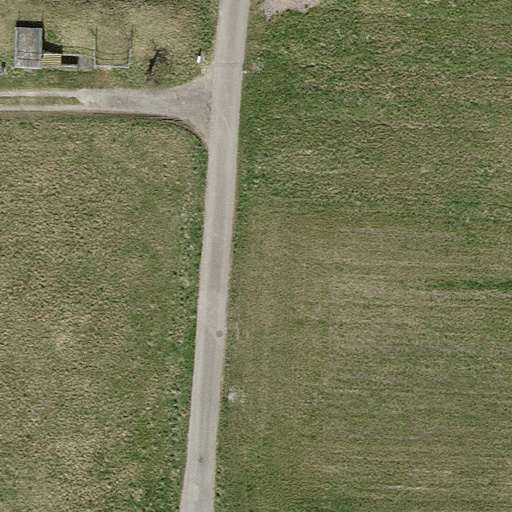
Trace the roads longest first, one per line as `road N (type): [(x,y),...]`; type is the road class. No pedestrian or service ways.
road 1 (track): [(223,101),(213,511)]
road 2 (track): [(0,105),(223,101)]
